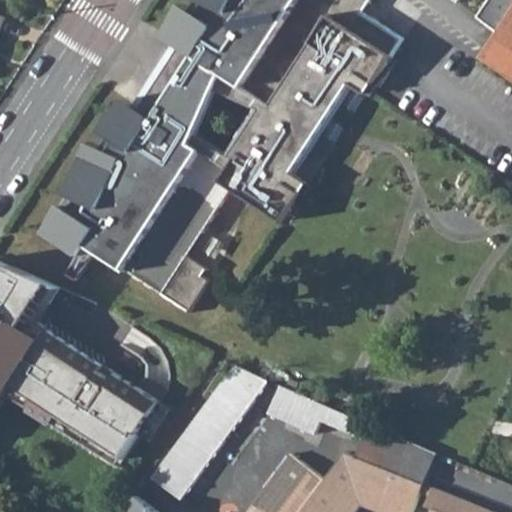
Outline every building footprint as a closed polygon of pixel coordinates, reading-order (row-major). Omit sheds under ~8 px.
[(66,205),(47,233),(79,254),(98,225),(107,232),(95,250),(186,311),(207,280),(200,275),(205,268),(185,255),(230,186),(245,196),(271,159),(292,173),(351,83),(367,94),(404,39),(364,12),(371,0),(205,0),(189,26),(68,207),(66,205)] [(511,0),(457,0),(459,1),(460,0),(489,0),(479,16),(498,32),(481,57),(511,80),(511,0)] [(98,225),(86,244),(95,250),(107,232),(98,225)] [(28,410),(52,424),(56,416),(122,459),(159,400),(35,320),(21,342),(0,329),(0,320),(12,301),(6,297),(9,291),(0,285),(0,391),(7,396),(11,388),(34,402),(28,410)] [(240,364),(155,476),(183,497),(273,379),(268,377),(240,364)] [(302,391),(284,384),(273,411),(319,431),(325,418),(367,436),(373,422),(302,391)] [(359,454),(395,469),(425,481),(440,451),(373,422),(367,436),(359,454)] [(328,476),(364,501),(366,502),(387,511),(406,511),(394,507),(401,487),(390,482),(395,469),(359,454),(347,449),(328,476)] [(292,451),(248,511),(358,511),(366,502),(364,501),(328,476),(292,451)] [(136,474),(148,483),(154,475),(164,462),(151,452),(136,474)] [(395,469),(390,482),(401,487),(394,507),(406,511),(413,511),(425,481),(395,469)] [(504,511),(435,485),(427,505),(435,508),(433,511),(504,511)] [(159,511),(138,496),(125,511),(159,511)]
